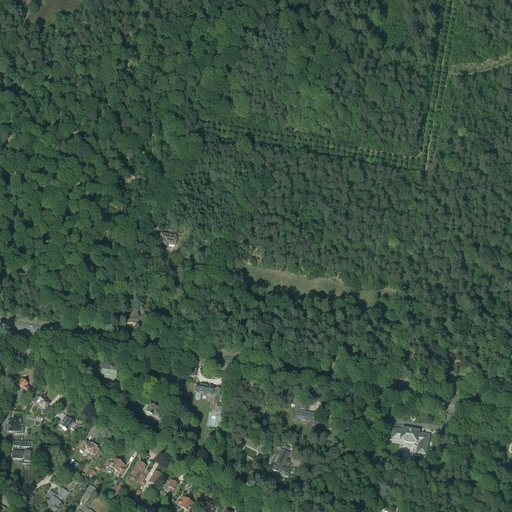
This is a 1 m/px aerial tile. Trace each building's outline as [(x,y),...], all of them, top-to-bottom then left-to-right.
[(161,234),(159,245),(166,246),(167,244),(175,246),(177,236),(168,235),(161,234)] [(131,317),(131,320),(128,319),(127,323),(139,326),(140,319),(138,319),(138,316),(137,316),(138,312),(133,311),(132,318),(131,317)] [(103,366),(102,371),(94,369),(93,376),(105,378),(106,375),(115,377),(117,367),(111,366),(111,367),(103,366)] [(16,385),(18,386),(17,387),(15,387),(13,395),(13,396),(13,395),(15,395),(17,395),(19,394),(21,393),(22,392),(26,395),(31,390),(26,386),(27,385),(21,379),(16,385)] [(195,393),(196,393),(195,397),(195,398),(195,399),(196,399),(197,400),(198,400),(199,400),(199,399),(200,399),(200,398),(201,394),(205,394),(205,395),(212,396),(212,395),(213,395),(213,396),(220,397),(221,389),(213,388),(213,387),(207,386),(207,387),(197,385),(196,389),(195,389),(195,392),(195,393)] [(36,396),(31,401),(34,404),(37,402),(38,403),(37,404),(43,410),(42,411),(47,415),(51,411),(47,407),(50,404),(41,396),(39,398),(36,396)] [(316,414),(304,412),(304,402),(297,402),(297,399),(290,398),(289,404),(291,405),(296,405),(296,413),(295,419),(310,422),(310,423),(314,424),(315,422),(317,422),(317,419),(315,419),(316,414)] [(152,414),(160,418),(163,412),(158,409),(150,404),(145,411),(151,415),(152,414)] [(218,404),(217,404),(216,412),(225,413),(226,405),(218,404)] [(13,417),(13,422),(10,422),(10,424),(8,424),(8,432),(15,432),(15,434),(23,434),(23,428),(20,428),(20,426),(21,426),(21,417),(13,417)] [(66,417),(63,422),(62,422),(58,426),(62,428),(62,427),(67,431),(72,426),(73,428),(76,425),(74,423),(66,417),(65,417),(66,417)] [(414,442),(419,443),(417,454),(426,455),(429,436),(419,434),(419,432),(414,431),(414,429),(413,429),(412,429),(412,430),(410,430),(410,429),(409,429),(410,428),(408,428),(408,430),(403,429),(402,431),(394,430),(392,438),(404,440),(404,442),(405,442),(407,443),(408,443),(409,443),(410,444),(412,443),(413,443),(414,442)] [(88,443),(87,444),(85,442),(85,443),(83,443),(81,446),(81,448),(79,451),(83,453),(82,454),(86,457),(89,453),(94,446),(91,444),(90,444),(88,443)] [(97,448),(94,446),(89,453),(94,457),(99,450),(97,449),(97,448)] [(277,474),(287,479),(291,471),(283,467),(290,454),(281,450),(280,452),(282,453),(280,456),(277,455),(275,457),(274,459),(273,460),(272,462),(272,464),(271,467),(270,467),(271,468),(271,469),(278,472),(277,474)] [(25,454),(23,454),(23,453),(12,452),(12,459),(23,460),(23,459),(24,459),(24,462),(30,462),(30,452),(25,452),(25,454)] [(115,471),(120,463),(114,459),(108,470),(113,473),(114,471),(115,471)] [(123,464),(120,462),(120,463),(115,471),(121,475),(124,471),(123,470),(125,466),(123,465),(123,464)] [(142,476),(141,475),(144,470),(144,471),(145,469),(144,469),(146,467),(139,463),(131,476),(139,481),(138,483),(141,485),(143,486),(145,483),(143,482),(145,477),(142,476)] [(162,476),(155,472),(149,483),(156,487),(162,476)] [(178,485),(179,483),(174,482),(170,481),(169,483),(168,484),(169,484),(165,490),(169,493),(169,492),(170,492),(169,493),(173,495),(175,492),(174,491),(176,488),(177,488),(178,485)] [(117,489),(118,487),(116,485),(110,494),(113,496),(115,493),(117,494),(119,491),(117,489)] [(86,491),(91,495),(95,489),(89,486),(86,491)] [(63,505),(60,503),(64,497),(64,498),(68,493),(63,489),(57,497),(51,492),(49,495),(52,498),(49,502),(54,506),(53,507),(59,511),(63,505)] [(182,498),(179,504),(177,503),(174,507),(179,510),(180,508),(183,510),(188,500),(185,499),(182,498)] [(188,500),(183,510),(187,511),(189,511),(194,504),(191,503),(192,502),(188,500)] [(211,511),(215,505),(207,501),(204,507),(205,507),(202,511),(211,511)]
